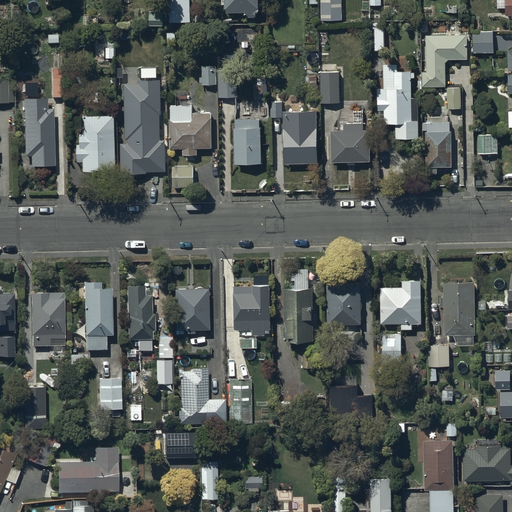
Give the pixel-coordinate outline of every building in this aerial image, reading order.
[(190,23),(189,0),(169,0),(170,24),(190,23)] [(259,8),(258,0),(224,0),(224,9),(247,9),(247,14),(254,14),(254,8),(259,8)] [(341,0),(320,0),(321,22),(341,22),(341,0)] [(511,0),(503,0),(504,18),(511,17),(511,0)] [(150,15),(150,26),(164,26),(164,15),(150,15)] [(90,17),(84,17),(84,28),(99,28),(99,16),(90,16),(90,17)] [(384,29),(375,29),(375,52),(384,51),(384,29)] [(492,32),(473,33),(474,54),(493,53),(492,32)] [(467,61),(467,36),(426,37),(427,73),(422,74),(423,88),(447,88),(446,61),(467,61)] [(63,56),(53,56),(53,69),(51,69),(52,98),(63,98),(62,71),(63,56)] [(397,66),(383,66),(384,90),(378,90),(379,112),(384,112),(385,126),(396,125),(397,140),(419,140),(418,99),(412,100),(412,73),(398,73),(397,66)] [(217,86),(217,67),(202,67),(203,78),(200,78),(200,83),(203,83),(203,86),(217,86)] [(231,70),(218,70),(219,98),(237,98),(237,71),(231,72),(231,70)] [(338,72),(320,73),(321,105),(339,104),(338,72)] [(255,83),(255,92),(267,92),(267,83),(266,83),(266,78),(258,78),(258,83),(255,83)] [(13,80),(0,80),(0,104),(8,105),(8,103),(13,103),(13,80)] [(164,172),(161,83),(125,84),(128,173),(164,172)] [(218,103),(217,87),(209,87),(210,103),(218,103)] [(448,110),(452,110),(453,111),(457,111),(457,110),(460,110),(460,88),(447,89),(448,110)] [(54,169),(53,111),(46,111),(46,100),(23,101),(24,158),(31,158),(31,169),(54,169)] [(271,117),(282,117),(282,102),(271,102),(271,117)] [(212,150),(211,114),(193,115),(192,106),(170,106),(171,151),(183,150),(183,157),(197,156),(197,150),(212,150)] [(315,111),(283,113),(285,165),(319,164),(318,128),(316,128),(315,111)] [(116,171),(115,117),(83,118),(83,135),(80,135),(81,145),(77,145),(78,163),(84,163),(84,172),(116,171)] [(261,165),(260,120),(234,120),(235,166),(261,165)] [(451,168),(451,124),(426,124),(426,168),(451,168)] [(363,125),(344,126),(344,132),(331,132),(332,164),(370,163),(370,132),(364,132),(363,125)] [(497,134),(478,134),(478,136),(478,149),(480,149),(480,155),(498,155),(498,136),(497,136),(497,134)] [(173,166),(173,189),(193,188),(193,183),(197,183),(197,168),(194,168),(194,166),(173,166)] [(421,325),(421,282),(402,282),(402,289),(381,289),(382,326),(402,326),(402,330),(412,330),(412,325),(421,325)] [(100,284),(83,285),(85,352),(106,351),(105,337),(112,337),(111,290),(100,290),(100,284)] [(445,337),(454,337),(457,346),(475,346),(475,335),(474,284),(443,285),(444,298),(440,298),(440,308),(444,308),(445,337)] [(360,285),(328,285),(328,324),(360,324),(360,285)] [(271,331),(271,286),(234,287),(234,332),(252,331),(252,336),(265,336),(265,335),(270,334),(270,331),(271,331)] [(144,287),(126,287),(127,341),(134,341),(134,344),(149,343),(149,341),(152,341),(152,332),(154,332),(153,315),(151,315),(150,297),(144,297),(144,287)] [(194,291),(185,291),(185,289),(178,289),(178,291),(173,291),(174,333),(176,333),(176,336),(182,336),(182,333),(186,333),(186,336),(194,336),(194,332),(208,332),(207,290),(204,290),(204,289),(203,289),(202,289),(202,288),(201,288),(200,288),(199,288),(198,288),(197,288),(197,289),(196,289),(195,290),(194,291)] [(314,343),(313,290),(308,290),(308,288),(286,288),(286,291),(284,291),(285,324),(287,324),(288,343),(314,343)] [(0,358),(13,358),(13,332),(14,332),(14,294),(2,294),(2,291),(0,291),(0,358)] [(64,295),(30,295),(31,348),(49,348),(49,340),(64,339),(64,295)] [(402,357),(401,334),(383,335),(383,357),(402,357)] [(258,340),(249,340),(249,338),(242,338),(242,340),(241,340),(241,348),(258,348),(258,340)] [(356,340),(356,361),(374,361),(374,352),(377,352),(376,348),(374,348),(374,340),(356,340)] [(449,367),(449,346),(428,346),(428,367),(449,367)] [(171,359),(156,360),(156,383),(171,383),(171,359)] [(192,372),(180,373),(181,408),(178,408),(178,425),(225,424),(225,401),(208,401),(207,370),(192,370),(192,372)] [(509,371),(495,372),(495,391),(510,391),(509,371)] [(100,380),(99,380),(100,412),(121,411),(120,378),(100,379),(100,380)] [(250,380),(229,381),(229,425),(251,425),(250,380)] [(45,430),(44,385),(43,384),(42,383),(41,383),(23,383),(24,431),(45,430)] [(357,386),(329,386),(330,421),(373,420),(372,396),(357,396),(357,386)] [(511,391),(500,392),(501,418),(511,417),(511,391)] [(299,403),(281,403),(281,409),(276,409),(276,419),(299,419),(299,403)] [(457,424),(447,424),(447,437),(457,437),(457,424)] [(196,433),(166,434),(167,458),(197,457),(196,433)] [(475,449),(464,449),(464,482),(510,481),(510,486),(511,485),(511,464),(510,465),(510,450),(500,450),(500,447),(498,447),(498,438),(478,439),(478,447),(475,447),(475,449)] [(32,441),(25,460),(46,468),(53,448),(57,450),(59,444),(49,440),(46,447),(32,441)] [(453,511),(453,441),(423,442),(425,491),(431,491),(430,511),(453,511)] [(20,472),(10,467),(15,455),(0,447),(0,489),(4,480),(14,485),(20,472)] [(57,463),(58,494),(118,493),(117,449),(94,450),(94,463),(57,463)] [(155,460),(138,460),(138,482),(156,481),(155,460)] [(218,501),(216,463),(205,463),(206,487),(202,487),(201,501),(218,501)] [(258,478),(244,478),(244,492),(254,491),(254,489),(258,488),(258,478)] [(346,511),(346,492),(345,492),(344,478),(335,478),(335,492),(332,492),(332,511),(346,511)] [(392,511),(392,480),(371,480),(371,511),(392,511)] [(476,511),(502,511),(503,496),(477,496),(476,511)] [(92,511),(93,501),(73,501),(72,511),(92,511)] [(65,511),(54,511),(53,511),(71,511),(71,503),(65,503),(65,511)]
